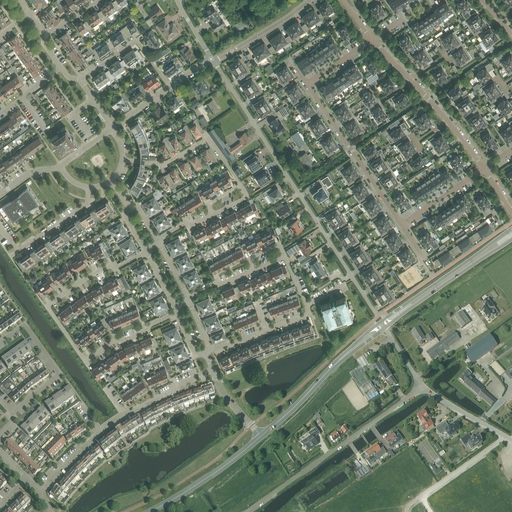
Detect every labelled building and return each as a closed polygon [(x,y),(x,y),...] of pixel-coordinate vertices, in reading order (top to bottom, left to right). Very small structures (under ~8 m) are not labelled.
[(36,5),(39,10),(45,5),(48,4),(45,0),(36,0),(34,2),(36,5)] [(74,10),(73,9),(75,7),(69,0),(65,0),(67,1),(62,4),(69,14),(74,10)] [(112,2),(111,1),(109,2),(106,4),(114,14),(121,9),(115,0),(112,2)] [(115,0),(121,9),(128,4),(125,0),(115,0)] [(395,12),(401,8),(395,0),(390,0),(388,2),(395,12)] [(395,0),(401,8),(406,5),(402,0),(395,0)] [(457,7),(460,11),(461,10),(463,12),(462,13),(466,19),(470,16),(471,15),(467,10),(470,8),(468,5),(469,5),(466,0),(465,1),(464,0),(458,0),(458,1),(458,2),(456,3),(458,6),(457,7)] [(322,6),(319,8),(323,14),(325,17),(328,15),(334,11),(332,8),(333,7),(330,3),(329,4),(327,1),(325,2),(325,1),(325,2),(322,4),(322,3),(322,4),(323,5),(321,6),(322,6)] [(386,12),(384,13),(382,11),(383,10),(380,6),(379,6),(377,4),(376,4),(376,3),(372,6),(372,7),(371,8),(373,10),(372,11),(375,15),(376,15),(378,17),(380,15),(382,18),(388,14),(386,12)] [(452,11),(446,3),(440,6),(447,17),(448,16),(446,15),(452,11)] [(114,14),(106,4),(103,6),(101,7),(103,9),(100,11),(106,20),(114,14)] [(43,14),(42,15),(45,20),(55,13),(51,9),(52,8),(50,5),(47,7),(41,11),(43,14)] [(162,13),(163,12),(158,5),(148,12),(153,19),(162,12),(162,13)] [(210,8),(203,13),(206,18),(207,20),(210,18),(212,20),(219,15),(214,7),(213,6),(210,8)] [(447,17),(440,6),(436,10),(443,21),(444,21),(443,20),(447,17)] [(310,11),(308,13),(315,24),(324,18),(320,13),(317,15),(317,14),(317,13),(316,13),(315,12),(316,12),(315,11),(314,9),(312,11),(312,10),(311,11),(310,11)] [(435,10),(436,11),(432,14),(439,25),(440,25),(439,24),(443,21),(436,10),(435,10)] [(106,20),(100,11),(98,13),(96,11),(95,12),(94,12),(91,14),(99,25),(106,20)] [(59,17),(58,18),(55,13),(45,20),(48,25),(50,24),(52,26),(61,20),(59,17)] [(305,21),(306,22),(303,24),(308,30),(307,29),(315,24),(308,13),(305,14),(305,15),(304,15),(304,16),(302,17),(304,19),(305,21)] [(99,25),(91,14),(88,16),(89,17),(87,18),(88,20),(86,21),(92,30),(99,25)] [(439,25),(432,14),(427,17),(435,29),(439,25)] [(213,22),(210,24),(211,26),(215,31),(222,26),(225,24),(225,23),(219,15),(212,20),(213,22)] [(464,20),(469,27),(482,19),(481,19),(477,15),(475,16),(474,16),(471,18),(470,16),(466,19),(464,20)] [(150,17),(145,21),(150,27),(154,23),(150,17)] [(239,33),(253,25),(247,17),(234,25),(239,33)] [(435,29),(427,17),(422,21),(429,30),(433,27),(434,29),(435,29)] [(481,26),(485,24),(485,23),(484,23),(482,20),(482,19),(469,27),(474,35),(476,34),(480,31),(479,29),(482,27),(481,26)] [(165,20),(158,25),(168,40),(179,32),(173,24),(169,26),(165,20)] [(93,33),(92,30),(86,21),(83,23),(82,22),(80,23),(77,25),(84,35),(89,32),(90,34),(92,34),(93,33)] [(132,21),(122,28),(128,37),(133,33),(135,35),(136,34),(137,34),(140,32),(132,21)] [(294,23),(292,25),(299,36),(308,30),(303,24),(304,25),(301,27),(301,26),(301,25),(299,23),(298,21),(296,23),(296,22),(295,23),(294,23)] [(418,24),(417,22),(424,33),(429,30),(422,21),(418,24)] [(423,33),(424,33),(417,22),(413,25),(411,26),(418,36),(423,33)] [(289,33),(290,34),(287,36),(291,41),(299,36),(292,25),(289,26),(289,27),(288,27),(288,28),(286,29),(288,31),(289,33)] [(351,43),(347,38),(351,35),(349,33),(349,32),(348,31),(348,30),(344,25),(343,26),(342,25),(339,27),(340,28),(339,28),(339,29),(338,29),(340,32),(340,33),(342,37),(343,36),(345,39),(341,41),(345,47),(351,43)] [(126,39),(128,37),(122,28),(115,34),(122,44),(125,42),(127,41),(126,39)] [(493,33),(490,28),(487,30),(484,32),(482,30),(480,31),(476,34),(478,37),(479,36),(482,40),(482,41),(494,33),(493,33)] [(157,40),(158,39),(151,30),(144,35),(148,42),(147,43),(152,49),(160,44),(157,40)] [(444,42),(446,44),(457,36),(454,31),(448,35),(446,37),(443,39),(444,41),(444,42)] [(61,43),(70,37),(71,36),(68,32),(61,36),(58,38),(61,43)] [(277,34),(278,34),(275,36),(283,47),(291,41),(287,36),(285,38),(284,37),(284,36),(283,34),(283,35),(281,32),(279,34),(279,33),(278,34),(277,34)] [(494,33),(482,41),(487,49),(488,48),(492,45),(491,43),(494,41),(494,40),(498,38),(497,37),(495,34),(495,33),(494,33)] [(122,44),(115,34),(108,39),(114,47),(116,46),(118,47),(119,46),(120,46),(122,44)] [(16,35),(8,41),(11,46),(19,40),(16,35)] [(408,38),(406,36),(405,36),(404,35),(400,38),(401,39),(400,40),(401,42),(400,43),(403,47),(404,47),(406,49),(409,48),(410,50),(416,47),(414,44),(412,45),(410,43),(412,42),(409,38),(408,38)] [(271,47),(270,47),(274,53),(283,47),(275,36),(273,38),(273,37),(272,38),(271,39),(272,39),(270,40),(271,42),(271,43),(272,45),(273,45),(273,46),(271,47)] [(457,47),(463,44),(457,36),(446,44),(447,46),(447,47),(448,47),(450,49),(453,47),(455,45),(457,47)] [(65,47),(73,41),(70,37),(61,43),(65,47)] [(339,50),(331,37),(326,41),(333,52),(335,51),(335,52),(339,50)] [(114,47),(108,39),(100,44),(108,55),(111,53),(111,52),(112,51),(111,49),(114,47)] [(22,44),(19,40),(11,46),(14,50),(22,44)] [(68,52),(76,46),(73,41),(65,47),(68,52)] [(322,45),(328,55),(333,52),(326,41),(325,41),(326,42),(322,45)] [(260,44),(260,45),(258,46),(266,57),(273,53),(274,52),(274,53),(270,47),(268,48),(267,47),(266,45),(264,43),(262,44),(261,44),(260,44)] [(25,48),(22,44),(14,50),(17,54),(25,48)] [(105,57),(108,55),(100,44),(93,50),(99,58),(101,56),(102,57),(103,58),(105,57)] [(321,45),(321,44),(316,47),(323,59),(328,55),(322,45),(321,45)] [(454,57),(456,59),(468,51),(463,44),(457,47),(458,50),(456,52),(453,54),(455,56),(454,56),(454,57)] [(71,56),(79,50),(76,46),(68,52),(71,56)] [(182,48),(179,51),(182,55),(179,58),(182,61),(185,59),(187,62),(189,61),(191,61),(192,60),(193,58),(195,57),(189,49),(187,50),(184,46),(184,47),(182,48)] [(254,58),(257,63),(266,57),(258,46),(256,48),(255,48),(254,49),(255,49),(253,51),(254,53),(255,55),(256,55),(256,56),(254,58)] [(312,52),(311,51),(318,62),(323,59),(316,47),(316,48),(316,49),(312,52)] [(415,59),(417,61),(428,53),(425,48),(423,49),(421,47),(420,48),(415,51),(417,53),(414,55),(415,57),(415,58),(414,58),(415,59)] [(29,53),(25,48),(17,54),(20,59),(29,53)] [(131,51),(128,53),(136,63),(143,58),(137,49),(134,51),(133,50),(131,51)] [(74,60),(82,54),(79,50),(71,56),(74,60)] [(306,54),(307,55),(314,66),(315,66),(314,65),(318,62),(311,51),(306,54)] [(466,62),(472,57),(468,51),(456,59),(457,61),(457,62),(458,62),(459,61),(460,63),(463,62),(465,60),(466,62)] [(20,59),(24,63),(32,57),(29,53),(20,59)] [(124,58),(122,60),(128,69),(136,63),(128,53),(125,55),(123,57),(124,58)] [(428,64),(433,60),(428,53),(417,61),(418,63),(418,64),(419,64),(419,63),(421,65),(423,63),(424,63),(426,62),(428,64)] [(77,65),(85,59),(82,54),(74,60),(77,65)] [(501,54),(496,57),(503,67),(511,61),(511,55),(511,54),(505,59),(501,54)] [(314,66),(307,55),(302,59),(309,70),(314,66)] [(24,63),(27,67),(35,62),(32,57),(24,63)] [(169,77),(179,69),(178,68),(182,66),(175,57),(165,64),(167,67),(164,69),(169,77)] [(232,69),(233,69),(234,70),(245,63),(241,57),(239,59),(238,57),(238,58),(235,60),(234,60),(235,61),(234,62),(232,63),(232,64),(229,65),(230,66),(232,69)] [(81,69),(89,63),(85,59),(77,65),(81,69)] [(297,62),(304,73),(309,70),(302,59),(297,62)] [(370,71),(364,74),(366,77),(366,78),(370,83),(375,80),(379,77),(375,72),(379,69),(377,67),(377,66),(376,65),(376,64),(372,59),(371,60),(370,59),(367,61),(368,62),(367,62),(367,63),(366,63),(368,66),(367,67),(370,71)] [(117,61),(116,61),(113,63),(121,74),(128,69),(122,60),(120,62),(119,61),(118,60),(117,61)] [(511,61),(503,67),(508,75),(511,72),(511,69),(511,68),(511,61)] [(27,67),(30,72),(38,66),(35,62),(27,67)] [(109,68),(110,69),(108,71),(114,79),(121,74),(113,63),(110,65),(111,66),(109,67),(110,68),(109,68)] [(244,76),(250,72),(245,63),(234,70),(235,72),(234,73),(236,76),(237,77),(239,75),(242,74),(243,73),(244,76)] [(487,76),(490,74),(488,72),(493,68),(490,63),(484,66),(486,68),(483,70),(482,69),(478,72),(479,73),(476,75),(477,76),(476,76),(479,81),(480,80),(480,81),(483,79),(484,80),(488,77),(487,76)] [(277,72),(275,73),(278,79),(291,71),(288,67),(288,68),(286,65),(282,68),(281,67),(276,70),(277,72)] [(363,77),(354,65),(349,68),(358,80),(363,77)] [(30,72),(33,76),(41,70),(38,66),(30,72)] [(358,80),(349,68),(344,71),(353,84),(358,80)] [(439,68),(435,71),(436,72),(433,74),(434,75),(433,76),(434,76),(435,78),(435,79),(437,78),(437,79),(438,79),(440,82),(446,78),(444,75),(446,74),(442,68),(440,69),(439,68)] [(102,72),(99,74),(107,84),(114,79),(108,71),(105,72),(104,71),(102,72)] [(292,73),(291,71),(278,79),(283,86),(289,82),(287,80),(293,75),(292,73)] [(344,72),(345,73),(340,76),(347,86),(346,85),(351,82),(352,84),(353,84),(344,71),(344,72)] [(93,81),(99,90),(107,84),(99,74),(96,76),(94,78),(95,79),(93,81)] [(158,81),(159,80),(157,78),(156,78),(153,74),(150,76),(151,78),(143,84),(147,90),(150,87),(152,89),(160,83),(158,81)] [(244,89),(245,88),(246,90),(257,83),(252,74),(246,78),(247,81),(244,83),(241,85),(242,85),(244,88),(244,89)] [(18,86),(22,83),(17,76),(13,79),(18,86)] [(347,86),(340,76),(335,79),(343,90),(342,89),(347,86)] [(192,83),(195,86),(193,87),(198,94),(199,92),(202,96),(209,90),(207,87),(209,86),(204,79),(202,80),(200,77),(192,83)] [(390,79),(389,77),(386,79),(385,78),(381,81),(382,82),(379,85),(383,91),(386,88),(388,91),(394,87),(392,84),(393,83),(392,82),(393,82),(392,81),(392,82),(390,79),(391,79),(390,79)] [(13,79),(8,82),(14,89),(18,86),(13,79)] [(343,90),(335,79),(330,83),(338,94),(343,90)] [(8,82),(4,85),(9,92),(14,89),(8,82)] [(486,84),(480,88),(486,95),(498,87),(496,84),(495,85),(494,82),(488,87),(486,84)] [(53,86),(51,83),(43,89),(46,93),(53,88),(52,87),(53,86)] [(256,95),(263,91),(257,83),(246,90),(247,92),(246,92),(247,93),(249,96),(252,95),(254,93),(255,93),(256,95)] [(296,84),(294,85),(292,83),(283,89),(288,97),(300,88),(298,86),(296,84)] [(330,83),(326,85),(325,86),(331,95),(332,95),(333,97),(338,94),(330,83)] [(134,87),(128,91),(130,94),(129,94),(135,102),(145,96),(142,92),(145,90),(140,84),(134,88),(134,87)] [(0,88),(5,96),(9,92),(4,85),(0,88)] [(323,86),(319,88),(326,99),(331,95),(325,86),(324,87),(323,86)] [(449,94),(448,95),(450,98),(451,97),(451,98),(452,97),(452,98),(457,95),(460,94),(460,93),(462,96),(468,92),(466,89),(462,91),(458,86),(455,88),(454,87),(451,90),(451,91),(448,93),(449,94)] [(500,90),(498,87),(486,95),(486,96),(487,95),(490,99),(489,100),(491,103),(496,99),(494,97),(501,92),(499,90),(500,90)] [(46,93),(49,98),(57,92),(55,89),(54,89),(53,88),(46,93)] [(302,91),(300,88),(288,97),(290,95),(293,100),(291,101),(293,104),(299,101),(297,98),(303,94),(302,91)] [(369,105),(367,106),(369,109),(374,105),(372,103),(375,101),(373,98),(374,98),(371,93),(370,94),(369,92),(368,92),(367,91),(363,94),(363,95),(364,98),(363,99),(366,103),(367,102),(369,105)] [(49,98),(52,102),(60,97),(59,96),(60,95),(57,92),(49,98)] [(125,100),(128,98),(123,92),(117,96),(119,99),(112,104),(115,109),(116,108),(117,109),(118,110),(120,111),(121,111),(123,110),(124,110),(129,107),(125,100)] [(398,105),(401,103),(401,104),(405,101),(405,100),(408,98),(407,97),(408,96),(406,93),(404,94),(404,93),(403,92),(399,96),(396,97),(396,98),(394,95),(388,99),(390,102),(394,99),(398,105)] [(460,109),(461,109),(473,102),(469,97),(470,96),(468,93),(462,97),(464,99),(461,102),(457,105),(458,105),(458,106),(460,109)] [(257,108),(258,109),(268,104),(270,102),(264,94),(258,98),(260,100),(259,101),(256,102),(257,102),(254,104),(254,105),(256,108),(257,108)] [(169,100),(167,102),(171,108),(173,111),(179,107),(184,103),(185,106),(188,104),(183,96),(180,98),(178,96),(176,97),(175,96),(172,98),(172,97),(169,99),(169,100)] [(52,102),(55,107),(64,101),(61,97),(60,98),(60,97),(52,102)] [(192,108),(200,103),(196,98),(189,103),(192,108)] [(511,99),(509,102),(507,99),(504,101),(503,100),(499,103),(500,104),(497,106),(498,106),(497,107),(499,111),(501,111),(501,112),(504,110),(505,111),(509,108),(508,107),(510,105),(511,108),(511,107),(511,99)] [(212,113),(219,109),(212,100),(206,104),(209,109),(207,110),(208,113),(211,111),(212,113)] [(336,114),(338,116),(350,108),(345,100),(339,104),(340,107),(338,108),(338,109),(335,111),(336,113),(336,114)] [(55,107),(59,111),(66,106),(65,105),(66,104),(64,101),(55,107)] [(300,103),(295,106),(300,114),(312,106),(310,103),(308,101),(302,105),(300,103)] [(472,102),(473,102),(461,109),(461,110),(462,109),(465,114),(468,112),(471,110),(473,113),(479,109),(477,106),(475,107),(472,102)] [(268,104),(258,109),(260,111),(259,112),(261,115),(261,116),(264,114),(267,113),(266,112),(267,112),(269,115),(275,111),(270,103),(268,104)] [(378,106),(376,108),(374,105),(369,109),(371,112),(373,111),(374,113),(373,114),(376,118),(377,117),(379,120),(380,119),(381,120),(385,117),(384,116),(385,116),(383,113),(384,112),(381,108),(380,109),(378,106)] [(68,106),(67,107),(66,106),(59,111),(62,116),(70,110),(68,106)] [(313,109),(314,108),(312,106),(300,114),(305,121),(310,118),(308,115),(315,111),(313,109)] [(154,109),(153,110),(152,111),(154,115),(153,116),(155,119),(155,120),(156,122),(157,122),(158,122),(162,119),(163,119),(165,118),(165,117),(168,115),(163,108),(160,110),(158,107),(155,109),(154,109)] [(276,112),(279,117),(287,112),(286,110),(284,107),(280,109),(276,112)] [(345,119),(347,117),(349,119),(355,115),(350,108),(338,116),(339,118),(340,119),(341,121),(345,119)] [(20,122),(25,118),(19,109),(14,112),(20,122)] [(471,124),(471,125),(484,116),(482,117),(479,113),(481,112),(479,109),(473,113),(474,115),(471,117),(471,118),(468,120),(468,121),(471,124)] [(16,125),(20,122),(14,112),(9,116),(11,118),(16,125)] [(411,118),(417,126),(419,125),(428,118),(427,116),(427,115),(426,115),(425,113),(421,115),(419,116),(419,117),(417,114),(411,118)] [(348,131),(360,123),(355,115),(349,119),(351,122),(348,123),(348,124),(345,126),(346,128),(346,129),(347,129),(348,131)] [(204,116),(199,119),(204,127),(209,124),(204,116)] [(483,128),(489,124),(484,116),(471,125),(472,124),(475,129),(478,127),(478,128),(482,126),(483,128)] [(11,118),(7,121),(12,128),(16,125),(11,118)] [(312,120),(306,123),(311,131),(323,123),(322,120),(321,120),(320,118),(313,122),(312,120)] [(430,120),(428,118),(419,125),(422,129),(420,130),(422,133),(427,129),(426,127),(428,125),(431,123),(430,120)] [(143,127),(139,119),(134,123),(135,124),(130,128),(133,132),(143,127)] [(197,138),(198,138),(200,136),(200,135),(202,134),(200,132),(203,130),(196,119),(195,119),(194,120),(194,122),(194,123),(194,124),(190,126),(193,132),(193,133),(195,137),(196,138),(197,138)] [(273,130),(276,135),(285,129),(281,122),(278,123),(275,119),(269,122),(274,130),(273,130)] [(10,134),(14,131),(12,128),(7,121),(3,124),(10,134)] [(404,133),(403,131),(408,127),(404,121),(398,125),(400,127),(397,129),(396,128),(392,131),(393,132),(390,134),(391,135),(390,136),(392,139),(393,138),(393,139),(394,139),(394,140),(404,133)] [(325,126),(325,125),(323,123),(311,131),(316,139),(322,135),(320,132),(326,128),(325,126)] [(359,134),(365,131),(360,123),(348,131),(349,133),(350,134),(351,136),(355,133),(355,134),(357,132),(359,134)] [(9,134),(10,134),(3,124),(0,126),(0,129),(4,134),(8,131),(9,134)] [(187,144),(190,143),(189,141),(191,140),(190,138),(193,136),(186,125),(185,125),(185,126),(184,127),(184,128),(183,129),(184,130),(179,133),(183,139),(182,139),(185,144),(186,144),(187,144)] [(79,145),(65,126),(57,132),(58,133),(51,139),(54,143),(55,142),(61,149),(59,151),(62,155),(70,149),(70,151),(79,145)] [(133,132),(134,133),(135,137),(144,133),(146,132),(143,127),(133,132)] [(511,139),(511,138),(511,136),(505,127),(505,128),(500,132),(502,134),(501,135),(503,139),(505,138),(507,142),(507,141),(508,141),(511,138),(511,139)] [(214,128),(208,132),(210,134),(227,158),(229,161),(235,157),(232,153),(230,150),(228,148),(230,147),(227,142),(225,143),(214,128)] [(297,131),(291,135),(298,147),(305,142),(297,131)] [(487,143),(489,146),(490,146),(494,151),(501,147),(497,141),(495,142),(493,138),(491,136),(489,132),(488,133),(487,132),(483,134),(484,136),(483,136),(484,139),(484,140),(483,140),(486,144),(487,143)] [(137,142),(147,139),(144,133),(135,137),(137,141),(137,142)] [(241,141),(230,150),(232,153),(239,148),(242,146),(242,145),(248,141),(246,139),(248,137),(244,133),(238,137),(241,141)] [(33,138),(34,140),(40,147),(44,144),(38,135),(33,138)] [(323,137),(318,141),(323,148),(335,140),(333,137),(333,138),(331,135),(325,140),(323,137)] [(434,137),(428,140),(433,148),(445,140),(443,138),(444,138),(443,137),(442,135),(438,138),(438,137),(436,139),(434,137)] [(182,146),(179,141),(178,141),(175,136),(171,138),(170,138),(169,137),(168,137),(166,137),(165,138),(165,137),(165,138),(173,151),(178,148),(179,149),(182,148),(182,147),(182,146)] [(150,145),(148,138),(147,139),(137,142),(138,142),(138,147),(148,145),(150,145)] [(166,157),(167,157),(170,155),(169,154),(173,151),(165,138),(164,138),(164,139),(163,140),(163,142),(163,143),(159,145),(163,151),(162,152),(165,156),(165,157),(166,157)] [(35,150),(40,147),(34,140),(30,143),(35,150)] [(336,143),(337,143),(335,140),(323,148),(328,156),(333,152),(332,150),(338,145),(336,143)] [(401,142),(396,145),(401,153),(412,145),(411,143),(411,142),(409,140),(405,142),(403,144),(401,142)] [(447,142),(446,142),(445,140),(433,148),(438,156),(444,152),(442,149),(443,149),(445,148),(448,145),(447,143),(447,142)] [(30,143),(26,146),(31,154),(35,150),(30,143)] [(372,155),(375,153),(377,155),(381,153),(383,152),(381,149),(377,151),(373,145),(370,147),(366,149),(366,150),(363,152),(364,153),(363,154),(365,157),(366,157),(367,157),(367,158),(372,155)] [(414,147),(412,145),(401,153),(406,161),(412,157),(410,154),(412,153),(412,152),(416,150),(414,148),(415,148),(414,147)] [(27,157),(31,154),(26,146),(21,149),(20,147),(27,157)] [(15,150),(16,151),(22,160),(27,157),(20,147),(15,150)] [(200,152),(200,153),(203,157),(204,157),(208,163),(212,160),(213,161),(214,161),(215,161),(216,161),(217,161),(218,161),(210,149),(208,151),(207,149),(205,150),(204,149),(201,151),(200,151),(200,152)] [(11,153),(18,163),(22,160),(16,151),(12,154),(11,153)] [(306,152),(299,157),(305,167),(312,162),(310,159),(313,157),(310,153),(307,155),(306,152)] [(8,159),(13,166),(18,163),(11,153),(7,156),(8,159)] [(382,157),(383,156),(381,153),(377,155),(375,157),(376,159),(373,161),(373,162),(371,164),(374,168),(385,161),(382,157)] [(252,154),(242,160),(244,163),(246,162),(247,162),(252,170),(253,170),(262,164),(259,159),(258,157),(257,157),(257,156),(256,155),(256,156),(254,157),(252,154)] [(421,164),(424,162),(425,164),(431,161),(427,155),(422,159),(420,156),(410,163),(411,164),(410,165),(412,168),(413,168),(414,169),(417,167),(417,168),(421,165),(421,164)] [(460,166),(463,165),(461,162),(462,161),(459,157),(458,158),(456,155),(455,156),(455,155),(450,157),(451,159),(450,159),(452,162),(451,163),(454,167),(455,166),(457,168),(455,170),(458,175),(464,172),(460,166)] [(189,159),(190,159),(192,164),(193,164),(197,169),(201,167),(202,168),(203,168),(204,168),(205,168),(206,168),(207,167),(200,156),(197,158),(196,156),(194,157),(193,156),(190,157),(190,158),(189,158),(189,159)] [(8,159),(4,162),(9,169),(13,166),(8,159)] [(385,161),(374,168),(373,169),(373,170),(376,174),(380,172),(384,170),(385,172),(391,168),(386,160),(385,161)] [(0,165),(5,172),(9,169),(4,162),(0,164),(0,165)] [(178,166),(179,166),(181,171),(182,170),(186,176),(190,174),(191,174),(192,175),(193,175),(194,175),(195,174),(196,174),(189,163),(186,164),(185,162),(183,164),(182,162),(179,164),(179,165),(178,165),(178,166)] [(238,165),(232,169),(237,176),(243,172),(238,165)] [(344,166),(338,170),(343,177),(355,170),(354,167),(353,167),(352,165),(348,167),(346,168),(344,166)] [(146,175),(148,176),(150,169),(148,169),(138,167),(137,171),(137,172),(146,175)] [(173,168),(170,170),(171,171),(169,172),(170,174),(168,176),(175,187),(176,186),(176,185),(177,184),(177,183),(177,182),(181,179),(177,174),(178,173),(175,168),(174,168),(173,168)] [(395,177),(396,176),(391,168),(385,172),(387,175),(384,177),(381,179),(384,184),(395,177)] [(445,168),(440,172),(446,181),(445,181),(446,182),(452,178),(445,168)] [(261,169),(251,176),(253,178),(255,177),(256,177),(260,183),(260,184),(261,184),(270,178),(271,177),(269,175),(267,171),(266,170),(265,170),(263,172),(261,169)] [(357,172),(355,170),(343,177),(348,185),(354,181),(353,179),(355,177),(358,175),(357,172)] [(229,185),(230,185),(230,184),(229,184),(231,183),(230,182),(233,180),(228,171),(225,173),(225,174),(221,177),(227,187),(228,186),(229,185)] [(446,181),(440,172),(440,171),(435,175),(441,184),(445,181),(446,181)] [(144,181),(145,182),(148,176),(146,175),(137,172),(137,173),(135,177),(144,181)] [(428,176),(429,177),(436,187),(441,184),(435,175),(434,173),(428,176)] [(158,179),(161,184),(161,183),(165,189),(169,186),(170,187),(171,188),(172,188),(173,188),(175,187),(168,176),(165,177),(164,175),(162,176),(161,175),(158,177),(158,178),(158,179)] [(321,180),(324,184),(326,183),(328,186),(332,184),(327,176),(321,180)] [(135,177),(133,181),(141,186),(144,181),(135,177)] [(226,188),(226,187),(227,187),(221,177),(216,180),(216,178),(213,180),(218,189),(221,187),(221,189),(223,188),(223,189),(225,188),(226,188)] [(401,184),(399,181),(398,181),(395,177),(384,184),(383,184),(387,189),(390,187),(391,187),(394,185),(395,188),(401,184)] [(424,180),(425,181),(431,190),(436,187),(429,177),(424,180)] [(214,195),(215,194),(215,193),(216,192),(215,191),(218,189),(213,180),(210,182),(210,183),(206,186),(212,196),(213,195),(214,195)] [(142,187),(141,186),(133,181),(131,181),(128,185),(130,186),(128,188),(135,194),(137,191),(139,188),(140,189),(142,187)] [(421,184),(427,193),(431,190),(425,181),(421,184)] [(350,190),(351,190),(354,194),(365,187),(364,185),(364,184),(363,184),(362,182),(358,184),(356,186),(354,183),(349,187),(350,190)] [(416,188),(422,197),(422,196),(427,193),(421,184),(416,188)] [(210,197),(212,196),(206,186),(201,189),(201,188),(198,189),(203,198),(206,196),(207,198),(208,197),(208,198),(209,197),(210,197)] [(314,194),(313,195),(315,198),(316,197),(319,201),(328,195),(322,186),(318,189),(319,189),(314,193),(314,194)] [(367,189),(365,187),(354,194),(353,195),(359,202),(365,199),(363,196),(365,194),(369,192),(367,190),(368,190),(367,189)] [(2,206),(13,221),(21,214),(22,215),(29,210),(28,209),(39,204),(27,188),(19,196),(18,195),(11,200),(12,201),(2,206)] [(270,188),(263,192),(265,196),(264,197),(268,204),(271,202),(282,195),(278,188),(273,191),(270,188)] [(423,198),(422,196),(422,197),(416,188),(410,192),(417,202),(423,198)] [(203,202),(198,193),(193,196),(199,204),(203,202)] [(398,205),(399,204),(401,207),(403,205),(407,210),(412,206),(409,201),(406,202),(405,200),(406,199),(403,195),(402,196),(400,193),(399,194),(399,193),(394,195),(395,197),(394,197),(396,200),(395,201),(398,205)] [(145,205),(144,206),(146,209),(157,202),(155,199),(156,198),(153,194),(145,199),(147,202),(144,204),(145,205)] [(458,199),(459,201),(465,209),(471,206),(464,195),(458,199)] [(481,195),(477,198),(478,199),(477,199),(479,202),(478,203),(481,207),(482,206),(483,209),(481,210),(485,215),(490,212),(487,207),(490,205),(488,202),(489,201),(486,197),(485,198),(483,195),(482,196),(481,195)] [(199,204),(193,196),(189,198),(194,207),(199,204)] [(194,207),(189,198),(185,201),(190,210),(194,207)] [(367,199),(361,203),(366,211),(378,203),(376,201),(376,200),(374,198),(371,200),(368,202),(367,199)] [(104,205),(103,204),(100,206),(107,216),(112,213),(111,211),(114,210),(108,201),(105,203),(106,204),(104,205)] [(190,210),(185,201),(180,204),(186,212),(190,210)] [(459,201),(455,204),(461,214),(466,211),(465,209),(459,201)] [(160,205),(159,206),(157,202),(146,209),(148,213),(149,212),(150,214),(153,212),(155,214),(163,209),(160,205)] [(245,204),(250,215),(255,213),(255,214),(259,212),(255,206),(254,203),(251,204),(250,203),(249,204),(249,203),(247,203),(246,204),(245,204)] [(286,216),(287,215),(293,211),(287,203),(283,206),(281,203),(274,208),(278,214),(279,213),(282,218),(284,217),(285,217),(286,216)] [(379,205),(378,203),(366,211),(371,219),(377,215),(375,212),(378,211),(377,210),(381,208),(380,206),(379,205)] [(176,207),(181,215),(186,212),(180,204),(176,207)] [(242,206),(241,207),(242,208),(240,208),(241,210),(238,211),(243,220),(246,218),(246,217),(250,215),(245,204),(244,205),(242,206)] [(457,218),(462,215),(461,214),(455,204),(449,207),(456,217),(457,218)] [(98,208),(96,209),(93,211),(98,219),(101,218),(102,219),(107,216),(100,206),(98,208)] [(328,220),(329,220),(330,221),(342,214),(336,206),(330,210),(332,212),(326,216),(328,220)] [(445,210),(452,220),(456,217),(449,207),(445,210)] [(165,214),(166,214),(163,209),(155,214),(156,217),(153,219),(154,221),(153,221),(156,225),(167,218),(165,214)] [(447,225),(453,221),(452,220),(445,210),(440,214),(446,223),(447,225)] [(91,225),(97,222),(96,221),(98,219),(93,211),(90,212),(90,213),(89,214),(88,213),(85,215),(91,225)] [(231,212),(229,213),(235,223),(239,221),(240,222),(243,220),(238,211),(236,212),(235,211),(233,212),(233,211),(232,211),(231,212)] [(227,214),(226,215),(227,216),(225,216),(226,218),(223,219),(228,228),(231,227),(230,225),(235,223),(229,213),(228,213),(227,214)] [(341,226),(347,222),(342,214),(330,221),(331,223),(331,224),(333,227),(333,228),(336,226),(338,224),(339,224),(341,226)] [(441,226),(446,223),(440,214),(436,216),(435,217),(441,226)] [(479,214),(472,219),(474,223),(481,218),(479,214)] [(83,229),(85,227),(86,228),(91,225),(85,215),(82,217),(83,218),(81,219),(81,218),(77,220),(83,229)] [(377,217),(371,221),(376,228),(388,220),(387,218),(386,217),(386,218),(385,215),(381,218),(379,219),(377,217)] [(435,215),(429,219),(436,229),(441,226),(435,217),(436,216),(435,215)] [(170,221),(169,221),(167,218),(156,225),(158,228),(159,229),(163,227),(164,230),(173,225),(170,221)] [(215,220),(214,221),(219,231),(224,229),(224,230),(228,228),(223,219),(220,221),(219,219),(218,220),(218,219),(216,220),(215,220)] [(298,219),(292,223),(290,220),(283,225),(285,229),(288,227),(290,230),(289,230),(291,234),(292,234),(303,228),(298,219)] [(489,224),(486,219),(480,223),(488,233),(493,230),(492,229),(497,226),(497,225),(495,223),(493,220),(489,224)] [(75,223),(74,224),(73,223),(70,225),(76,235),(81,232),(80,230),(83,229),(77,220),(75,222),(75,223)] [(390,222),(389,223),(388,220),(376,228),(381,236),(387,232),(386,230),(388,228),(391,225),(390,223),(390,222)] [(473,223),(478,231),(473,234),(477,240),(482,236),(482,237),(488,233),(480,223),(478,220),(473,223)] [(211,224),(210,224),(210,226),(208,227),(212,236),(215,235),(215,233),(219,231),(214,221),(213,221),(212,222),(210,223),(211,224)] [(110,232),(111,231),(114,234),(125,228),(122,224),(121,223),(117,225),(116,222),(112,225),(109,226),(108,227),(110,232)] [(71,237),(72,239),(76,235),(70,225),(68,227),(68,228),(67,229),(66,228),(62,231),(68,239),(71,237)] [(354,233),(353,233),(352,233),(349,228),(350,227),(348,225),(342,229),(344,231),(343,232),(341,233),(338,235),(338,236),(340,239),(341,239),(342,240),(354,233)] [(198,229),(204,239),(208,237),(209,238),(212,236),(208,227),(205,229),(204,227),(203,228),(202,227),(201,228),(200,228),(198,229)] [(269,230),(265,232),(271,242),(272,242),(273,241),(274,240),(273,239),(275,239),(274,237),(277,236),(272,227),(269,229),(269,230)] [(126,232),(127,231),(125,228),(114,234),(116,238),(115,239),(117,243),(125,238),(124,235),(127,233),(126,232)] [(199,242),(204,239),(198,229),(197,229),(196,230),(195,231),(196,232),(194,232),(195,234),(192,235),(194,239),(195,242),(197,244),(200,243),(199,242)] [(61,233),(59,234),(58,233),(55,236),(62,246),(67,242),(66,241),(68,239),(62,231),(60,232),(61,233)] [(421,236),(423,239),(422,239),(424,244),(426,243),(427,245),(430,244),(434,249),(439,245),(435,240),(433,241),(432,239),(433,238),(430,234),(429,235),(427,232),(426,233),(425,231),(421,234),(422,235),(421,236)] [(466,233),(465,233),(463,231),(459,234),(461,236),(460,236),(467,247),(473,243),(472,243),(477,240),(473,234),(469,237),(466,233)] [(265,232),(261,234),(260,233),(257,235),(261,244),(264,242),(265,244),(266,243),(267,244),(268,243),(269,243),(271,242),(265,232)] [(388,234),(382,237),(388,245),(399,237),(398,235),(398,234),(397,234),(396,232),(392,235),(390,236),(388,234)] [(353,245),(359,241),(354,233),(342,240),(344,242),(343,242),(343,243),(345,246),(348,244),(350,243),(351,242),(353,245)] [(453,247),(457,253),(462,250),(467,247),(460,236),(459,234),(456,236),(457,239),(455,240),(458,244),(453,247)] [(169,245),(168,246),(170,250),(182,244),(180,240),(181,239),(178,235),(170,239),(171,242),(168,244),(169,245)] [(254,238),(250,240),(255,250),(256,250),(257,249),(258,248),(258,247),(259,247),(259,245),(261,244),(257,235),(253,237),(254,238)] [(52,239),(51,238),(48,241),(53,249),(56,248),(57,249),(62,246),(55,236),(53,237),(53,238),(53,239),(52,239)] [(401,239),(399,237),(388,245),(393,253),(399,249),(397,246),(399,245),(403,242),(401,240),(401,239)] [(130,238),(127,240),(125,238),(117,243),(120,247),(121,246),(123,250),(134,243),(132,239),(131,240),(130,238)] [(245,241),(241,243),(246,252),(249,250),(250,252),(251,251),(251,252),(253,251),(254,251),(255,250),(250,240),(245,242),(245,241)] [(311,245),(311,244),(310,243),(310,242),(309,242),(308,241),(306,242),(305,240),(298,244),(298,243),(294,246),(297,251),(301,249),(304,254),(311,250),(310,247),(312,246),(311,245)] [(44,244),(40,246),(47,256),(52,252),(51,251),(53,249),(48,241),(45,243),(46,243),(45,244),(44,244)] [(102,256),(103,255),(104,255),(103,254),(105,253),(104,252),(107,251),(102,242),(99,243),(99,244),(95,247),(100,257),(101,257),(102,256)] [(136,247),(134,243),(123,250),(125,253),(124,254),(127,258),(135,253),(133,251),(137,248),(136,247)] [(453,257),(452,256),(457,253),(453,247),(449,251),(444,243),(438,247),(440,250),(447,260),(453,257)] [(185,247),(183,247),(182,244),(170,250),(172,253),(173,253),(173,255),(177,253),(178,255),(187,251),(185,247)] [(353,258),(354,258),(355,259),(366,252),(360,244),(354,248),(356,250),(355,251),(353,252),(350,254),(351,254),(350,254),(352,258),(353,258)] [(235,248),(236,250),(240,258),(245,256),(245,255),(241,247),(241,248),(239,245),(235,248)] [(37,250),(36,249),(33,251),(39,260),(41,258),(42,259),(47,256),(40,246),(38,248),(39,248),(37,250)] [(99,258),(100,258),(100,257),(95,247),(90,249),(89,248),(86,250),(91,259),(94,257),(95,259),(96,258),(96,259),(98,258),(99,258)] [(397,257),(398,256),(401,260),(411,253),(410,251),(410,250),(408,248),(405,251),(402,252),(401,250),(395,254),(397,257)] [(240,258),(236,250),(232,252),(236,260),(240,258)] [(442,263),(442,264),(447,260),(440,250),(435,253),(438,258),(433,261),(437,267),(442,263)] [(29,255),(28,254),(25,256),(32,266),(37,263),(36,261),(39,260),(33,251),(30,253),(30,254),(29,255)] [(188,256),(189,255),(187,251),(178,255),(180,258),(176,260),(177,261),(176,262),(178,265),(190,259),(188,256)] [(84,267),(86,266),(86,265),(85,265),(87,264),(86,263),(89,261),(83,252),(80,254),(80,255),(76,258),(83,268),(84,268),(84,267)] [(227,255),(231,263),(236,260),(232,252),(227,255)] [(365,264),(371,260),(366,252),(355,259),(356,261),(355,261),(355,262),(357,265),(358,266),(360,264),(363,262),(364,262),(365,264)] [(413,255),(411,253),(401,260),(400,261),(405,269),(411,265),(409,262),(415,258),(414,256),(413,255)] [(231,263),(227,255),(223,257),(227,265),(231,263)] [(301,260),(299,261),(302,266),(309,261),(310,264),(312,267),(309,268),(312,272),(314,270),(321,265),(317,259),(314,261),(313,258),(312,259),(309,255),(301,260)] [(24,270),(26,268),(27,270),(32,266),(25,256),(23,258),(23,259),(22,260),(21,260),(18,262),(24,270)] [(227,265),(223,257),(218,259),(222,268),(227,265)] [(81,269),(82,268),(83,268),(76,258),(72,261),(71,260),(68,262),(74,271),(77,269),(78,270),(79,269),(79,270),(80,270),(81,269)] [(193,263),(192,263),(190,259),(178,265),(180,269),(181,269),(182,271),(185,269),(187,271),(195,267),(193,263)] [(222,268),(218,259),(214,262),(218,270),(222,268)] [(209,264),(213,272),(218,270),(214,262),(209,264)] [(134,272),(135,271),(137,275),(149,269),(147,265),(146,265),(145,264),(142,266),(140,263),(132,267),(134,272)] [(365,277),(366,277),(367,278),(378,271),(373,263),(367,267),(368,269),(367,270),(365,271),(362,273),(363,273),(365,277)] [(68,278),(69,278),(69,277),(69,276),(70,275),(69,274),(72,272),(66,264),(63,266),(64,267),(59,270),(66,280),(67,279),(68,278)] [(277,266),(276,266),(275,267),(280,278),(285,275),(285,277),(289,275),(285,266),(282,267),(281,266),(279,266),(279,265),(278,266),(277,266)] [(321,265),(314,270),(318,276),(325,272),(321,265)] [(196,272),(197,271),(195,267),(187,271),(188,274),(184,276),(185,277),(185,278),(187,281),(198,275),(196,272)] [(273,268),(272,268),(272,269),(271,270),(271,271),(269,273),(273,282),(276,281),(275,280),(280,278),(275,267),(274,267),(273,268)] [(140,283),(138,283),(139,284),(149,279),(147,276),(151,274),(150,273),(150,272),(149,269),(137,275),(139,279),(138,279),(140,283)] [(65,281),(66,280),(59,270),(55,273),(54,272),(51,274),(57,282),(60,281),(61,282),(63,282),(64,281),(65,281)] [(377,283),(384,279),(378,271),(367,278),(368,280),(367,280),(368,281),(370,284),(372,283),(373,283),(375,281),(376,281),(377,283)] [(261,273),(260,273),(259,274),(264,284),(269,282),(269,284),(273,282),(269,273),(266,274),(265,273),(263,273),(263,272),(263,273),(261,273)] [(257,275),(256,275),(256,276),(255,277),(255,278),(252,280),(257,289),(260,288),(259,287),(264,284),(259,274),(258,274),(257,275)] [(204,283),(201,279),(200,279),(198,275),(187,281),(189,285),(190,287),(194,285),(195,287),(204,283)] [(52,290),(52,289),(53,289),(52,288),(53,287),(52,286),(55,284),(49,276),(46,278),(47,279),(43,282),(50,291),(51,290),(52,290)] [(113,278),(112,279),(111,279),(117,289),(121,287),(122,288),(125,286),(120,277),(117,279),(117,278),(115,278),(115,277),(114,278),(113,278)] [(319,289),(331,281),(329,278),(317,286),(319,289)] [(109,280),(108,281),(108,282),(107,283),(107,284),(105,285),(109,295),(112,293),(112,292),(117,289),(111,279),(110,280),(109,280)] [(149,279),(139,284),(139,285),(141,284),(142,288),(143,287),(145,291),(157,285),(155,281),(154,281),(153,280),(150,281),(149,279)] [(245,280),(244,280),(243,280),(248,291),(253,289),(253,290),(257,289),(252,280),(250,281),(249,280),(247,280),(247,279),(246,280),(245,280)] [(241,282),(240,282),(240,283),(239,284),(239,285),(237,286),(241,296),(244,295),(243,293),(248,291),(243,280),(242,281),(241,282)] [(48,292),(49,292),(50,291),(43,282),(38,285),(38,284),(35,286),(37,290),(39,292),(41,294),(43,292),(44,293),(46,292),(46,293),(47,293),(48,292)] [(377,296),(378,296),(379,297),(390,290),(385,282),(379,286),(380,288),(380,289),(379,289),(377,290),(374,292),(375,292),(375,293),(377,296)] [(97,286),(96,287),(101,297),(106,295),(106,296),(109,295),(105,285),(102,287),(101,286),(100,286),(99,285),(98,286),(97,286)] [(158,289),(159,288),(157,285),(145,291),(147,295),(146,295),(148,299),(157,295),(155,292),(159,290),(158,289)] [(229,287),(228,287),(227,287),(232,298),(237,296),(237,297),(241,296),(237,286),(234,288),(233,286),(231,287),(231,286),(230,286),(229,287)] [(94,288),(93,289),(92,289),(93,290),(91,291),(92,292),(89,294),(94,303),(97,301),(96,300),(101,297),(96,287),(94,288)] [(225,288),(224,289),(224,290),(223,291),(223,292),(220,293),(224,303),(228,301),(227,300),(232,298),(227,287),(226,288),(225,288)] [(390,302),(396,298),(390,290),(379,297),(380,299),(379,299),(380,300),(382,303),(382,304),(385,302),(387,300),(388,300),(390,302)] [(81,296),(80,296),(79,297),(86,307),(90,304),(91,305),(94,303),(89,294),(85,296),(85,295),(83,296),(83,295),(82,295),(81,296)] [(198,304),(197,305),(199,309),(211,303),(209,300),(210,299),(208,294),(200,298),(201,301),(197,303),(198,304)] [(162,296),(158,298),(157,295),(148,299),(151,304),(152,303),(154,307),(165,301),(163,297),(162,296)] [(77,298),(77,299),(76,300),(77,300),(76,301),(76,302),(74,304),(80,313),(83,311),(82,310),(86,307),(79,297),(78,298),(77,298)] [(347,321),(346,319),(352,317),(346,297),(336,300),(337,305),(332,307),(330,302),(321,305),(327,325),(334,323),(334,325),(347,321)] [(486,307),(481,310),(484,314),(486,317),(486,316),(489,320),(496,315),(494,312),(496,310),(494,308),(494,307),(488,299),(483,303),(486,307)] [(167,305),(165,301),(154,307),(156,310),(154,311),(157,316),(160,314),(165,311),(164,308),(167,307),(167,305)] [(214,307),(213,307),(211,303),(199,309),(201,312),(202,314),(206,312),(207,315),(216,311),(214,307)] [(66,306),(65,307),(72,317),(76,313),(77,315),(80,313),(74,304),(71,306),(70,305),(69,306),(69,305),(67,305),(66,306)] [(268,306),(271,315),(276,313),(273,305),(268,306)] [(64,308),(63,309),(62,310),(63,310),(61,311),(62,312),(59,314),(65,323),(67,325),(70,322),(68,321),(68,320),(72,317),(65,307),(64,307),(64,308)] [(140,316),(137,307),(132,309),(136,318),(140,316)] [(136,318),(132,309),(127,311),(131,320),(136,318)] [(22,319),(16,310),(11,314),(18,322),(22,319)] [(126,322),(131,320),(127,311),(122,313),(126,322)] [(205,321),(206,325),(218,320),(217,316),(218,316),(216,311),(207,315),(208,318),(204,319),(205,321)] [(260,319),(256,311),(251,313),(255,322),(260,319)] [(462,311),(453,318),(460,327),(461,329),(470,322),(462,311)] [(251,313),(248,314),(248,312),(246,313),(247,315),(250,324),(255,322),(251,313)] [(126,322),(122,313),(118,315),(121,324),(126,322)] [(245,316),(242,317),(246,326),(250,324),(247,315),(246,313),(244,314),(245,316)] [(11,314),(7,317),(13,325),(18,322),(11,314)] [(121,324),(118,315),(113,317),(117,326),(121,324)] [(8,318),(4,321),(9,328),(13,325),(7,317),(8,318)] [(105,332),(106,331),(107,330),(106,330),(107,329),(107,328),(109,326),(103,317),(100,319),(101,320),(97,324),(104,333),(105,332)] [(108,319),(112,328),(117,326),(113,317),(108,319)] [(246,326),(242,317),(237,319),(241,328),(246,326)] [(232,321),(236,330),(241,328),(237,319),(232,321)] [(3,320),(0,321),(0,325),(4,331),(9,328),(4,321),(3,320)] [(221,323),(220,324),(218,320),(206,325),(208,329),(209,329),(209,330),(213,329),(214,331),(223,328),(221,323)] [(309,324),(309,323),(305,324),(309,334),(314,332),(311,324),(309,324)] [(102,334),(103,334),(104,333),(97,324),(93,327),(92,325),(89,327),(95,336),(97,334),(98,335),(100,334),(100,335),(101,335),(102,334)] [(302,326),(302,327),(301,327),(304,336),(309,334),(305,324),(302,326)] [(164,334),(165,334),(167,338),(179,333),(177,329),(176,327),(172,329),(171,326),(162,330),(164,334)] [(91,342),(92,341),(92,340),(93,339),(92,338),(95,336),(89,327),(86,329),(87,330),(83,334),(89,343),(90,343),(91,342)] [(299,328),(299,327),(295,328),(299,337),(304,336),(301,327),(299,328)] [(224,333),(225,332),(223,328),(214,331),(215,334),(212,336),(212,337),(212,338),(214,342),(218,340),(217,340),(225,337),(224,333)] [(292,329),(292,330),(290,331),(293,339),(299,337),(295,328),(292,329)] [(418,328),(411,332),(419,344),(419,343),(421,345),(424,343),(423,341),(427,338),(429,341),(434,339),(431,334),(424,337),(418,328)] [(289,331),(288,330),(285,332),(288,341),(293,339),(290,331),(289,331)] [(454,331),(426,352),(431,359),(459,339),(454,331)] [(281,333),(282,334),(280,335),(283,343),(288,341),(285,332),(281,333)] [(490,335),(464,353),(472,364),(497,345),(501,342),(494,332),(490,335)] [(180,337),(181,337),(179,333),(167,338),(169,342),(168,342),(170,347),(178,343),(177,340),(181,339),(180,337)] [(88,344),(89,344),(89,343),(83,334),(78,337),(78,335),(75,338),(80,346),(83,344),(84,345),(85,344),(86,345),(87,345),(88,344)] [(279,335),(278,334),(275,336),(278,345),(283,343),(280,335),(279,335)] [(147,337),(146,337),(145,337),(150,348),(155,346),(155,347),(158,346),(158,344),(157,342),(156,340),(154,336),(151,338),(151,336),(149,337),(149,336),(147,337)] [(271,337),(271,338),(270,338),(273,347),(278,345),(275,336),(271,337)] [(143,338),(142,339),(142,340),(141,341),(141,342),(138,343),(142,353),(145,351),(145,350),(150,348),(145,337),(144,338),(143,338)] [(268,339),(268,338),(264,340),(268,349),(273,347),(270,338),(268,339)] [(261,341),(261,342),(260,343),(263,351),(268,349),(264,340),(261,341)] [(1,360),(8,369),(33,351),(26,342),(1,360)] [(258,343),(258,342),(254,344),(258,353),(263,351),(260,343),(258,343)] [(131,344),(130,344),(129,344),(134,355),(139,353),(139,354),(142,353),(138,343),(135,345),(135,343),(133,344),(133,343),(132,343),(131,344)] [(183,344),(179,345),(178,343),(170,347),(171,351),(173,351),(174,354),(186,349),(184,345),(184,346),(183,344)] [(127,345),(126,346),(126,347),(125,348),(125,349),(121,351),(126,360),(129,358),(129,357),(134,355),(129,344),(128,345),(127,345)] [(251,345),(251,346),(250,347),(253,355),(258,353),(254,344),(251,345)] [(248,346),(244,348),(248,357),(253,355),(250,347),(248,347),(248,346)] [(241,350),(241,351),(240,351),(243,359),(248,357),(244,348),(241,350)] [(176,358),(175,359),(177,363),(185,359),(184,357),(188,355),(187,353),(188,353),(186,349),(174,354),(176,358)] [(112,354),(118,364),(120,365),(124,362),(126,360),(121,351),(118,353),(117,352),(116,353),(115,352),(114,353),(113,353),(112,354)] [(238,351),(234,352),(238,362),(243,359),(240,351),(238,352),(238,351)] [(231,354),(231,355),(230,356),(233,364),(238,362),(234,352),(231,354)] [(360,366),(349,373),(368,402),(379,395),(362,369),(367,365),(367,366),(373,363),(367,353),(356,360),(360,366)] [(110,356),(109,356),(109,357),(108,358),(109,359),(106,361),(112,370),(115,368),(114,367),(118,364),(112,354),(110,355),(110,356)] [(224,357),(229,366),(233,364),(230,356),(228,356),(228,355),(224,357)] [(224,368),(229,366),(224,357),(221,359),(221,360),(220,360),(224,368)] [(190,360),(187,362),(185,359),(177,363),(179,368),(180,367),(181,371),(189,368),(193,366),(192,362),(191,362),(190,360)] [(99,363),(98,363),(97,364),(104,374),(108,371),(109,372),(112,370),(106,361),(104,363),(103,362),(101,363),(101,362),(100,363),(99,363)] [(144,370),(148,368),(147,365),(146,362),(143,363),(144,366),(143,366),(142,364),(138,366),(140,371),(143,369),(144,370)] [(376,366),(373,368),(378,375),(379,375),(381,374),(387,369),(384,365),(385,364),(383,362),(376,366)] [(96,365),(95,366),(94,367),(95,367),(94,368),(94,369),(92,371),(98,380),(101,378),(100,377),(104,374),(97,364),(96,365)] [(164,380),(169,377),(165,368),(160,370),(164,380)] [(49,376),(44,369),(39,372),(44,379),(49,376)] [(381,374),(379,375),(380,378),(382,376),(385,380),(385,381),(388,379),(391,385),(396,382),(392,376),(390,374),(387,369),(381,374)] [(155,370),(150,372),(151,374),(155,384),(160,382),(156,372),(155,370)] [(160,382),(164,380),(160,370),(156,372),(160,382)] [(467,370),(459,380),(491,407),(496,401),(483,390),(484,389),(470,376),(471,374),(467,370)] [(40,382),(44,379),(39,372),(35,375),(40,382)] [(146,376),(150,386),(155,384),(151,374),(146,376)] [(35,386),(40,382),(35,375),(30,378),(35,386)] [(31,389),(35,386),(30,378),(26,382),(31,389)] [(136,379),(132,382),(133,384),(139,393),(143,390),(138,382),(136,379)] [(143,390),(148,387),(142,379),(138,382),(143,390)] [(26,382),(21,386),(27,392),(31,389),(26,382)] [(135,396),(139,393),(133,384),(129,387),(135,396)] [(124,388),(125,390),(131,399),(135,396),(129,387),(128,385),(124,388)] [(206,387),(209,396),(210,399),(215,397),(212,385),(206,387)] [(23,396),(27,392),(21,386),(17,389),(23,396)] [(69,387),(44,404),(51,414),(75,396),(69,387)] [(201,389),(204,398),(209,396),(206,387),(201,389),(201,390),(201,389)] [(131,399),(125,390),(124,388),(119,391),(126,402),(131,399)] [(19,400),(23,396),(17,389),(13,393),(19,400)] [(13,393),(9,397),(15,403),(19,400),(13,393)] [(189,394),(189,393),(185,395),(189,403),(194,401),(191,394),(189,394)] [(175,399),(179,407),(184,405),(181,398),(179,398),(179,397),(175,399)] [(172,401),(171,402),(174,409),(179,407),(175,399),(172,400),(172,401)] [(169,403),(168,402),(165,404),(169,412),(174,409),(171,402),(169,403)] [(162,406),(161,407),(164,414),(169,412),(165,404),(162,405),(162,406)] [(159,407),(155,408),(159,416),(164,414),(161,407),(159,407)] [(21,429),(29,437),(50,416),(41,408),(21,429)] [(152,411),(151,412),(154,419),(159,416),(155,408),(152,410),(152,411)] [(424,410),(417,416),(423,425),(421,426),(419,428),(422,432),(424,431),(425,431),(426,430),(426,431),(428,432),(434,427),(433,426),(433,425),(433,424),(430,420),(429,421),(426,418),(428,416),(424,410)] [(151,424),(155,421),(154,419),(151,412),(149,413),(149,412),(145,414),(150,421),(151,424)] [(145,414),(140,416),(145,424),(150,421),(145,414)] [(137,418),(137,417),(134,419),(139,429),(144,426),(139,417),(137,418)] [(131,422),(129,423),(135,432),(139,429),(134,419),(130,421),(131,422)] [(445,422),(436,429),(440,435),(442,433),(445,431),(449,437),(452,435),(453,436),(457,434),(455,433),(460,430),(459,428),(456,423),(451,427),(451,426),(449,428),(447,425),(445,422)] [(81,433),(86,430),(81,423),(76,426),(75,425),(81,433)] [(129,423),(128,424),(127,423),(124,425),(130,435),(135,432),(129,423)] [(72,427),(72,426),(70,427),(77,437),(81,433),(75,425),(72,427)] [(121,428),(120,429),(125,438),(126,438),(130,435),(124,425),(121,428)] [(70,428),(70,429),(70,430),(67,433),(72,440),(77,437),(70,427),(71,428),(70,428)] [(118,431),(116,433),(121,440),(122,441),(124,439),(126,438),(125,438),(120,429),(119,430),(118,431)] [(305,449),(306,448),(307,451),(318,444),(314,438),(317,436),(313,430),(308,433),(310,437),(302,443),(304,445),(303,446),(303,447),(304,449),(305,449)] [(336,433),(330,437),(334,442),(340,438),(338,436),(341,433),(339,430),(336,433)] [(384,439),(390,448),(403,440),(396,431),(393,433),(392,432),(392,433),(384,439)] [(63,436),(68,443),(72,440),(67,433),(63,436)] [(114,434),(114,433),(111,435),(117,444),(122,441),(121,440),(116,433),(114,434)] [(67,444),(58,435),(54,439),(63,448),(67,444)] [(108,438),(107,439),(113,447),(117,444),(111,435),(107,437),(108,438)] [(463,438),(461,440),(465,446),(468,445),(471,450),(477,447),(478,448),(482,446),(480,444),(482,443),(481,441),(482,440),(479,436),(476,438),(475,436),(471,439),(466,442),(463,438)] [(14,443),(10,439),(4,445),(8,449),(14,443)] [(59,451),(63,448),(54,439),(51,443),(59,451)] [(105,440),(102,442),(109,451),(113,447),(107,439),(105,440)] [(99,445),(98,446),(104,454),(109,451),(102,442),(99,444),(99,445)] [(18,447),(14,443),(8,449),(12,453),(18,447)] [(55,455),(59,451),(51,443),(47,447),(55,455)] [(376,444),(371,448),(378,458),(378,459),(386,453),(383,448),(380,450),(376,444)] [(22,451),(18,447),(12,453),(16,457),(22,451)] [(43,451),(51,459),(55,455),(47,447),(43,451)] [(98,458),(102,454),(97,447),(92,451),(98,458)] [(371,448),(365,453),(366,453),(365,454),(366,455),(367,455),(369,458),(368,458),(366,460),(370,464),(378,459),(378,458),(371,448)] [(26,454),(22,451),(16,457),(20,460),(26,454)] [(94,461),(98,458),(92,451),(88,455),(94,461)] [(30,458),(26,454),(20,460),(23,464),(30,458)] [(88,455),(84,459),(90,465),(94,461),(88,455)] [(33,462),(30,458),(23,464),(27,468),(33,462)] [(86,469),(90,465),(84,459),(80,462),(86,469)] [(37,466),(33,462),(27,468),(31,472),(37,466)] [(82,472),(86,469),(80,462),(76,466),(82,472)] [(430,465),(434,471),(435,470),(435,471),(434,472),(435,474),(441,470),(439,468),(437,470),(432,464),(430,465)] [(35,476),(41,470),(37,466),(31,472),(35,476)] [(79,476),(82,472),(76,466),(72,470),(79,476)] [(367,466),(357,474),(360,479),(371,471),(367,466)] [(72,470),(68,474),(75,480),(79,476),(72,470)] [(71,484),(75,480),(68,474),(65,478),(71,484)] [(68,488),(71,484),(65,478),(61,482),(68,488)] [(57,486),(64,492),(68,488),(61,482),(58,485),(57,487),(57,486)] [(57,486),(53,491),(61,497),(64,492),(57,486)] [(50,495),(58,501),(61,497),(53,491),(50,495)] [(23,496),(22,496),(20,498),(27,506),(30,502),(24,495),(23,496)] [(17,502),(16,503),(23,509),(27,506),(20,498),(17,501),(17,502)] [(15,503),(12,506),(17,511),(19,511),(23,509),(16,503),(15,504),(15,503)]
